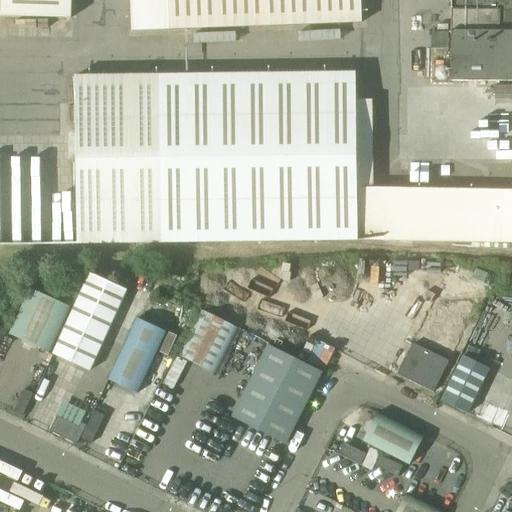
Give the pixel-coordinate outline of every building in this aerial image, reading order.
[(70,0),(0,0),(0,16),(70,19),(70,0)] [(360,0),(167,0),(169,30),(361,22),(360,0)] [(511,0),(451,0),(451,81),(511,81),(511,31),(499,31),(499,11),(511,10),(511,0)] [(431,33),(431,49),(448,49),(448,33),(431,33)] [(355,74),(75,76),(76,243),(356,241),(385,235),(511,241),(511,190),(356,185),(355,74)] [(511,85),(494,86),(494,99),(511,99),(511,85)] [(0,244),(73,244),(73,199),(68,209),(51,200),(54,194),(43,194),(43,200),(39,209),(30,205),(31,131),(9,131),(9,184),(5,191),(0,188),(0,244)] [(91,274),(56,354),(93,370),(128,290),(91,274)] [(50,350),(70,307),(32,289),(12,333),(50,350)] [(464,294),(454,310),(473,321),(482,306),(464,294)] [(176,357),(216,377),(239,329),(201,310),(176,357)] [(136,320),(108,381),(137,394),(165,334),(136,320)] [(413,344),(398,375),(432,392),(448,362),(413,344)] [(268,347),(232,419),(283,444),(319,372),(268,347)] [(463,356),(440,401),(466,414),(489,369),(463,356)] [(186,363),(175,358),(163,384),(173,389),(186,363)] [(14,412),(23,416),(33,394),(24,390),(14,412)] [(91,444),(104,416),(94,412),(81,439),(91,444)] [(379,415),(366,442),(412,464),(425,437),(379,415)] [(56,418),(49,431),(76,445),(86,426),(80,423),(78,428),(56,418)] [(361,465),(366,454),(344,443),(338,454),(361,465)] [(371,471),(380,453),(370,449),(362,466),(371,471)] [(387,462),(385,467),(380,466),(377,477),(394,482),(399,466),(387,462)] [(442,511),(443,511),(408,495),(399,511),(442,511)]
